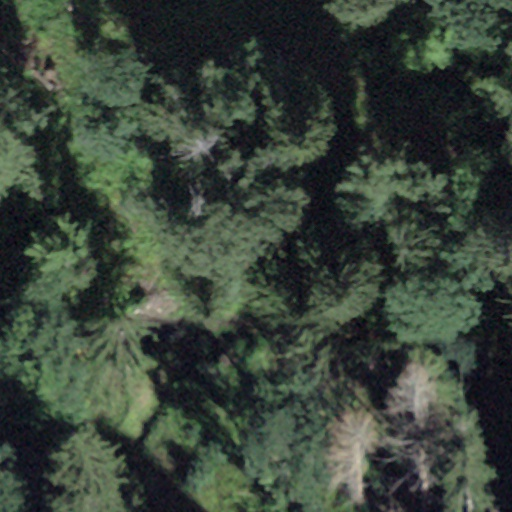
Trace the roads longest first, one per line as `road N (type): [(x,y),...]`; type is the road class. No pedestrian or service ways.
road 1 (track): [(0,350),(22,354),(268,323),(511,336)]
road 2 (track): [(70,511),(159,393),(181,333)]
